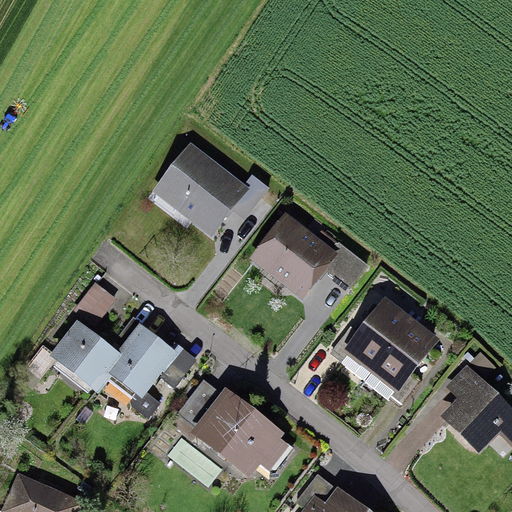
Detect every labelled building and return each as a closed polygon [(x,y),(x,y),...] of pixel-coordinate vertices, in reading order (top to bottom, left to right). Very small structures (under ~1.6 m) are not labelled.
[(243,188),(190,146),(151,195),(211,243),(233,215),(242,223),(267,192),(250,179),(243,188)] [(337,257),(285,218),(250,263),(303,303),(326,272),(337,257)] [(337,257),(326,272),(350,291),(367,270),(343,250),(337,257)] [(113,303),(91,286),(71,312),(92,329),(113,303)] [(436,346),(387,308),(371,330),(352,354),(401,392),(419,369),(436,346)] [(109,377),(124,355),(76,323),(50,361),(98,393),(109,377)] [(124,355),(109,377),(146,402),(178,352),(142,328),(124,355)] [(169,377),(179,384),(195,364),(186,356),(169,377)] [(511,417),(511,412),(478,380),(457,401),(462,406),(449,420),(480,451),(511,417)] [(287,440),(227,393),(193,437),(253,483),(287,440)] [(360,511),(346,501),(314,476),(290,507),(296,511),(360,511)] [(68,511),(73,500),(16,480),(4,511),(68,511)]
